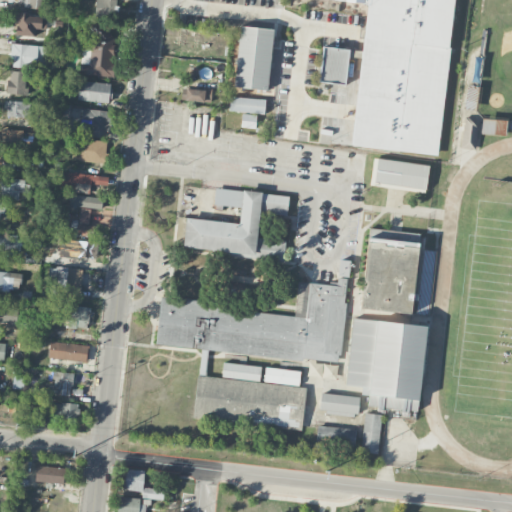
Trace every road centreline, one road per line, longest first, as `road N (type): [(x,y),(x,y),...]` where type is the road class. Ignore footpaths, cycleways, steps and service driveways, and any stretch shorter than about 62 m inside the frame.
road 1 (residential): [(102,449),(153,0)]
road 2 (residential): [(101,455),(511,505)]
